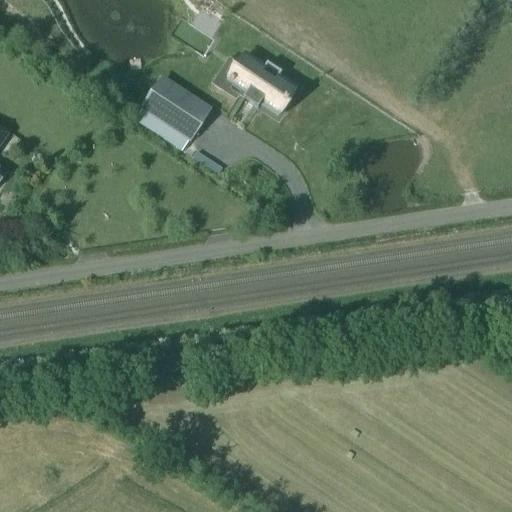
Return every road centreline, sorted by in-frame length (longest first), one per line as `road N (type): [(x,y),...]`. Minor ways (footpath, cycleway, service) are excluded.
road 1 (unclassified): [(0,390),(511,312)]
road 2 (unclassified): [(0,284),(511,207)]
